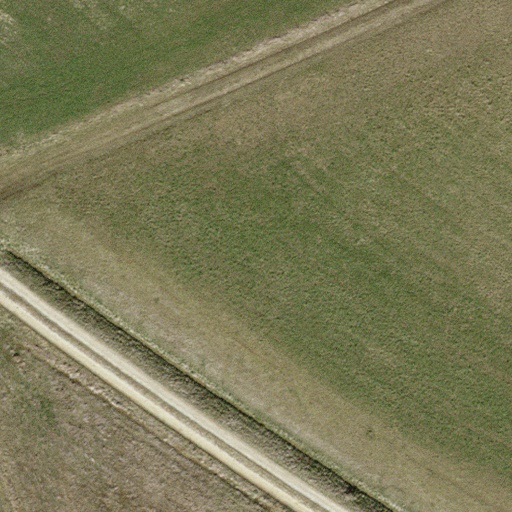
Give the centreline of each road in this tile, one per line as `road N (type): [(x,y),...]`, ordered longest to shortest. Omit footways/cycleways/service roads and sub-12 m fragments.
road 1 (track): [(0,189),(418,0)]
road 2 (track): [(0,280),(320,511)]
